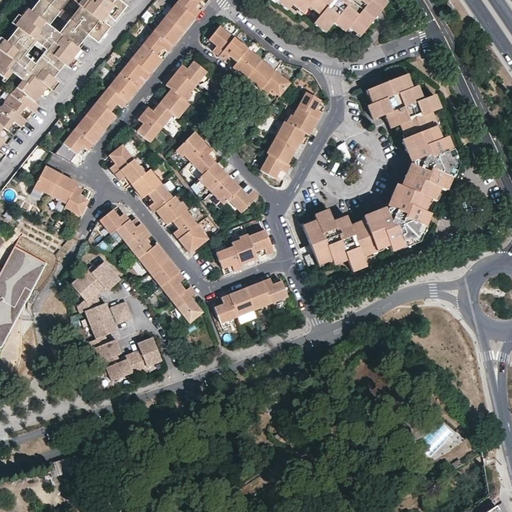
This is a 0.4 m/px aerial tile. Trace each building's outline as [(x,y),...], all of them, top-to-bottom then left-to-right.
[(38,0),(0,49),(0,74),(7,80),(13,72),(19,64),(37,78),(30,86),(22,80),(16,88),(35,103),(47,87),(75,52),(90,32),(100,39),(112,24),(102,17),(107,10),(117,18),(129,2),(125,0),(38,0)] [(199,12),(200,11),(194,7),(200,0),(179,0),(177,3),(195,17),(199,12)] [(271,0),(274,2),(275,1),(284,8),(288,3),(300,12),(306,5),(318,14),(312,22),(324,31),(331,21),(343,31),(346,27),(358,36),(385,2),(382,0),(271,0)] [(177,3),(165,17),(178,28),(184,20),(189,24),(195,17),(177,3)] [(165,17),(154,31),(171,46),(177,39),(172,35),(178,28),(165,17)] [(184,20),(178,28),(183,32),(188,25),(189,24),(184,20)] [(183,32),(178,28),(172,35),(177,39),(183,32)] [(212,52),(218,57),(232,39),(219,28),(208,40),(216,46),(212,52)] [(154,31),(142,46),(155,56),(161,48),(166,53),(167,52),(171,46),(154,31)] [(232,39),(218,57),(224,62),(228,56),(236,62),(246,50),(232,39)] [(142,46),(131,59),(149,74),(153,68),(148,64),(155,56),(142,46)] [(260,62),(246,50),(236,62),(232,68),(237,72),(239,73),(243,68),(250,74),(260,62)] [(159,60),(155,56),(148,64),(153,68),(154,66),(159,60)] [(131,59),(120,73),(132,84),(139,76),(144,80),(144,79),(149,74),(131,59)] [(274,73),(260,62),(250,74),(258,80),(254,86),(255,87),(260,91),(274,73)] [(187,70),(182,66),(177,72),(195,87),(206,73),(193,63),(187,70)] [(19,64),(13,72),(22,80),(30,86),(37,78),(19,64)] [(246,79),(250,74),(243,68),(239,73),(246,79)] [(195,87),(177,72),(172,78),(177,83),(171,90),(176,94),(183,100),(195,87)] [(120,73),(108,87),(126,101),(131,95),(126,91),(132,84),(120,73)] [(289,85),(274,73),(260,91),(266,96),(271,91),(278,97),(289,85)] [(406,73),(365,89),(371,102),(367,104),(372,118),(384,113),(390,127),(400,123),(402,129),(405,136),(401,138),(406,151),(410,149),(411,153),(413,154),(415,154),(416,157),(412,160),(413,163),(415,164),(414,168),(413,168),(410,170),(408,173),(406,172),(400,185),(395,183),(389,196),(392,197),(389,202),(390,204),(392,204),(390,208),(387,207),(385,209),(386,212),(383,214),(382,213),(380,213),(379,213),(376,214),(375,212),(362,217),(363,220),(356,223),(349,225),(346,216),(332,221),(327,209),(313,214),(315,219),(302,224),(318,265),(331,259),(333,264),(347,259),(352,271),(365,265),(362,256),(375,250),(375,249),(388,244),(390,250),(403,245),(404,246),(417,240),(424,226),(423,225),(428,212),(422,210),(427,197),(432,200),(438,186),(445,189),(450,176),(452,177),(458,163),(452,147),(450,148),(445,135),(439,137),(434,125),(435,124),(430,111),(439,107),(433,93),(422,98),(416,84),(411,86),(406,73)] [(258,80),(250,74),(246,79),(254,86),(258,80)] [(177,83),(172,78),(172,79),(165,86),(171,90),(177,83)] [(137,87),(132,84),(126,91),(131,95),(137,87)] [(108,87),(97,101),(109,111),(116,104),(120,108),(126,101),(108,87)] [(35,103),(16,88),(4,103),(19,115),(25,107),(32,112),(38,105),(35,103)] [(176,94),(171,90),(165,98),(169,102),(176,94)] [(317,119),(320,112),(314,109),(319,100),(305,92),(296,108),(317,119)] [(189,105),(183,100),(176,94),(169,102),(165,98),(159,105),(172,115),(177,119),(189,105)] [(97,101),(85,115),(98,125),(104,118),(109,122),(114,115),(109,111),(97,101)] [(26,120),(19,115),(4,103),(0,108),(0,123),(4,127),(7,130),(14,122),(20,127),(26,120)] [(160,128),(172,115),(159,105),(153,112),(148,108),(143,113),(160,128)] [(313,126),(317,119),(296,108),(287,124),(298,129),(302,131),(307,123),(313,126)] [(136,132),(149,143),(160,128),(143,113),(137,120),(142,124),(136,132)] [(73,129),(91,144),(96,137),(91,133),(98,125),(85,115),(73,129)] [(104,118),(98,125),(103,129),(108,123),(109,122),(104,118)] [(298,129),(287,124),(283,122),(274,138),(294,149),(298,141),(293,139),(298,129)] [(304,133),(308,135),(309,133),(312,128),(313,126),(307,123),(302,131),(304,133)] [(103,129),(98,125),(91,133),(96,137),(98,135),(103,129)] [(81,147),(86,151),(91,144),(73,129),(61,143),(74,154),(81,147)] [(298,141),(304,133),(302,131),(298,129),(293,139),(298,141)] [(195,145),(199,141),(192,134),(187,139),(195,145)] [(291,156),(294,149),(274,138),(266,154),(268,155),(280,161),(285,153),(291,156)] [(188,163),(205,146),(199,141),(195,145),(187,139),(176,151),(188,163)] [(349,152),(344,146),(341,143),(332,149),(340,164),(352,158),(349,152)] [(109,168),(114,175),(133,160),(121,146),(108,156),(115,164),(109,168)] [(211,152),(205,146),(188,163),(201,176),(208,169),(213,164),(206,156),(211,152)] [(280,161),(286,165),(291,156),(285,153),(280,161)] [(280,161),(268,155),(259,171),(273,179),(278,170),(284,173),(288,166),(286,165),(280,161)] [(125,177),(131,185),(145,174),(133,160),(114,175),(120,181),(125,177)] [(220,171),(213,164),(208,169),(216,176),(220,171)] [(50,170),(43,166),(41,171),(49,176),(52,171),(50,170)] [(208,169),(201,176),(197,180),(210,193),(226,176),(220,171),(216,176),(208,169)] [(145,174),(131,185),(137,192),(142,188),(148,196),(161,185),(149,170),(145,174)] [(32,186),(48,195),(59,175),(52,171),(49,176),(41,171),(32,186)] [(48,195),(63,203),(72,189),(63,184),(66,179),(59,175),(48,195)] [(171,176),(162,183),(169,191),(178,184),(171,176)] [(226,176),(210,193),(223,206),(228,201),(234,194),(227,187),(232,182),(226,176)] [(69,180),(66,179),(63,184),(72,189),(73,186),(75,183),(69,180)] [(234,194),(239,189),(232,182),(227,187),(234,194)] [(172,199),(161,185),(148,196),(154,203),(149,207),(153,213),(156,211),(172,199)] [(62,207),(78,215),(86,202),(77,197),(80,191),(73,186),(72,189),(63,203),(62,207)] [(143,200),(148,196),(142,188),(137,192),(139,195),(143,200)] [(247,196),(239,189),(234,194),(228,201),(241,214),(257,197),(252,192),(247,196)] [(174,197),(172,199),(156,211),(161,218),(166,213),(172,221),(178,229),(173,233),(178,240),(196,225),(185,211),(174,197)] [(114,231),(127,220),(122,214),(117,218),(111,210),(98,221),(109,235),(114,231)] [(166,213),(161,218),(167,225),(172,221),(166,213)] [(144,230),(139,224),(134,228),(127,220),(114,231),(125,245),(137,260),(151,249),(145,241),(150,237),(144,230)] [(195,249),(207,239),(196,225),(178,240),(184,246),(189,242),(195,249)] [(233,247),(216,254),(223,270),(232,266),(235,272),(242,269),(241,265),(249,262),(246,255),(254,252),(264,248),(267,255),(273,252),(265,230),(248,237),(232,244),(233,247)] [(0,346),(8,331),(6,321),(0,318),(0,298),(2,298),(3,302),(15,308),(25,288),(30,291),(45,264),(13,247),(1,270),(0,269),(0,254),(7,242),(0,236),(0,346)] [(184,246),(190,253),(195,249),(189,242),(184,246)] [(156,245),(151,249),(157,256),(162,253),(162,252),(156,245)] [(148,274),(167,258),(162,253),(157,256),(151,249),(137,260),(148,274)] [(257,258),(254,252),(246,255),(249,262),(257,258)] [(307,266),(311,264),(313,263),(309,253),(303,255),(307,266)] [(148,274),(160,288),(173,277),(168,270),(173,266),(167,258),(148,274)] [(102,262),(95,268),(90,272),(88,269),(82,274),(94,287),(99,282),(103,288),(106,291),(119,280),(102,262)] [(45,264),(30,291),(25,288),(15,308),(3,302),(2,298),(0,298),(0,318),(6,321),(8,331),(0,346),(0,347),(1,348),(24,306),(29,296),(46,265),(45,264)] [(173,277),(179,273),(175,268),(173,266),(168,270),(173,277)] [(160,288),(171,302),(185,291),(179,284),(184,279),(179,273),(173,277),(160,288)] [(95,295),(98,292),(94,287),(82,274),(70,284),(83,300),(76,306),(79,313),(82,311),(93,307),(89,300),(95,295)] [(270,278),(262,282),(271,303),(288,296),(281,281),(272,284),(270,278)] [(98,292),(103,288),(99,282),(94,287),(98,292)] [(248,294),(254,309),(271,303),(262,282),(255,285),(257,290),(248,294)] [(245,288),(248,294),(257,290),(255,285),(245,288)] [(203,313),(190,298),(196,293),(190,287),(185,291),(171,302),(189,325),(203,313)] [(239,298),(248,294),(245,288),(236,292),(239,298)] [(236,292),(229,295),(237,316),(254,309),(248,294),(239,298),(236,292)] [(99,305),(95,295),(89,300),(93,307),(99,305)] [(237,316),(229,295),(221,298),(223,304),(214,308),(220,323),(237,316)] [(127,310),(124,302),(110,307),(113,315),(127,310)] [(106,309),(104,303),(99,305),(93,307),(82,311),(88,325),(110,317),(106,309)] [(131,318),(127,310),(113,315),(116,323),(131,318)] [(113,325),(110,317),(88,325),(94,339),(102,336),(104,335),(112,332),(115,331),(113,325)] [(120,353),(114,339),(106,342),(104,335),(102,336),(94,339),(85,343),(88,350),(90,349),(94,357),(96,363),(99,361),(115,355),(120,353)] [(160,360),(151,338),(136,344),(139,350),(140,353),(133,356),(139,372),(147,369),(146,366),(152,364),(160,360)] [(118,362),(133,356),(132,352),(117,358),(118,362)] [(133,356),(118,362),(117,358),(115,355),(99,361),(102,368),(105,367),(107,373),(111,382),(131,374),(132,375),(139,372),(133,356)] [(70,456),(52,461),(56,473),(74,467),(70,456)] [(462,464),(459,459),(452,463),(455,469),(462,464)] [(127,511),(138,505),(130,493),(120,500),(127,511)] [(499,511),(492,501),(487,504),(491,509),(486,511),(499,511)]
